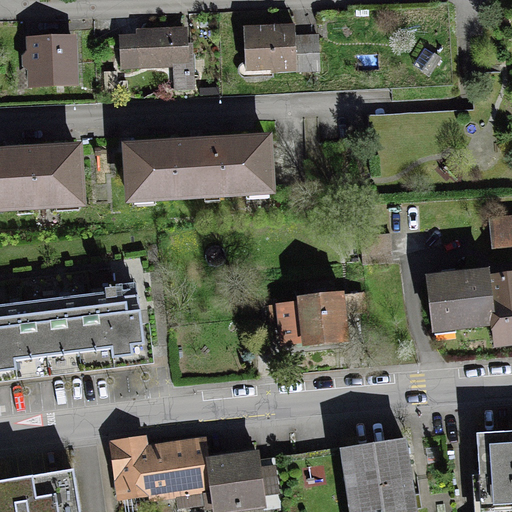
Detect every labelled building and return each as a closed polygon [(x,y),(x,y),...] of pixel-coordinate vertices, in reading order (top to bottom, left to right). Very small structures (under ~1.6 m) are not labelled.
[(244,29),(245,71),(271,70),(271,72),(319,70),(318,37),(299,38),(299,41),(295,41),(294,27),(244,29)] [(185,32),(139,34),(139,39),(121,41),(123,66),(186,62),(185,32)] [(30,41),(32,85),(75,83),(73,40),(30,41)] [(414,65),(428,75),(440,59),(425,49),(414,65)] [(267,140),(127,148),(130,200),(271,191),(267,140)] [(0,154),(0,208),(80,204),(77,150),(0,154)] [(492,247),(511,244),(511,219),(490,221),(492,247)] [(361,236),(364,265),(392,263),(390,234),(361,236)] [(435,330),(435,328),(492,322),(495,340),(511,337),(511,277),(489,280),(488,273),(427,280),(433,330),(435,330)] [(0,376),(146,359),(138,296),(117,299),(115,289),(105,291),(105,294),(0,306),(0,376)] [(305,342),(305,344),(343,340),(340,314),(364,312),(362,294),(270,306),(273,330),(282,329),(283,344),(305,342)] [(487,511),(511,510),(511,431),(477,434),(479,476),(485,475),(487,511)] [(282,492),(283,491),(278,459),(258,462),(257,455),(208,462),(205,440),(146,449),(145,441),(115,446),(122,496),(151,491),(152,499),(211,490),(215,511),(263,505),(264,510),(284,507),(282,492)] [(349,450),(358,511),(415,511),(405,441),(349,450)] [(278,459),(283,491),(300,489),(295,456),(278,459)] [(0,511),(80,511),(73,470),(0,482),(0,511)]
